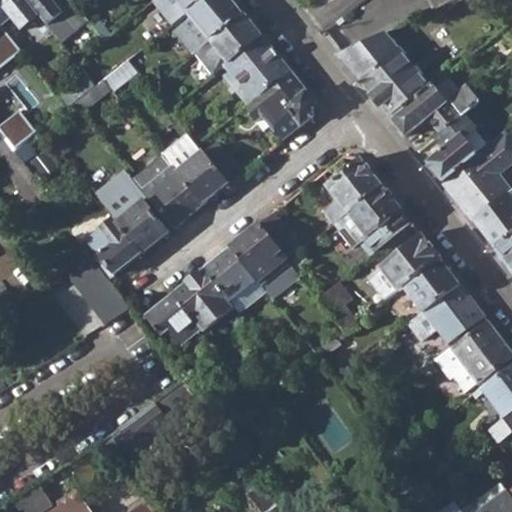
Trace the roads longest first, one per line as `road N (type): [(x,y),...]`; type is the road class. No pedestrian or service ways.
road 1 (residential): [(140,286),(355,115)]
road 2 (residential): [(511,315),(355,115)]
road 3 (residential): [(355,115),(265,0)]
